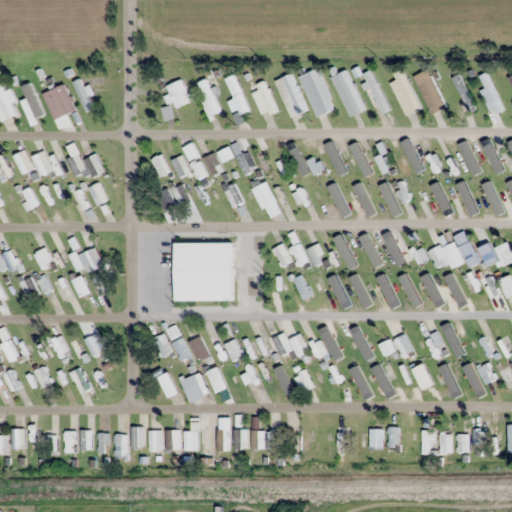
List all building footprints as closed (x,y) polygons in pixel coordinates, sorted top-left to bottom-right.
[(316,116),(335,108),(318,69),(299,77),(316,116)] [(364,110),(347,69),(332,76),(349,117),(364,110)] [(391,108),(370,69),(362,74),(382,113),(391,108)] [(491,115),(502,111),(489,72),(478,75),(491,115)] [(228,101),(234,115),(249,108),(234,74),(225,78),(234,99),(228,101)] [(306,110),(291,74),(275,81),(290,117),(306,110)] [(453,78),(466,106),(473,103),(459,74),(453,78)] [(404,77),(391,83),(406,116),(419,110),(404,77)] [(91,84),(83,87),(80,79),(74,81),(84,112),(93,109),(89,97),(94,96),(91,84)] [(174,109),(191,101),(181,79),(166,86),(170,96),(169,96),(174,109)] [(205,100),(201,102),(210,118),(222,112),(205,80),(197,84),(205,100)] [(252,86),(262,113),(276,107),(265,81),(252,86)] [(61,117),(76,110),(63,84),(48,91),(61,117)] [(0,96),(0,98),(0,97),(0,115),(4,120),(18,110),(0,85),(0,96)] [(231,149),(246,173),(252,169),(237,145),(231,149)] [(14,155),(24,175),(35,170),(25,150),(14,155)] [(254,153),(263,172),(270,168),(261,150),(254,153)] [(54,170),(42,151),(32,157),(44,176),(54,170)] [(418,152),(409,157),(417,172),(426,166),(418,152)] [(161,177),(171,172),(162,153),(151,159),(161,177)] [(213,175),(222,171),(215,153),(206,157),(213,175)] [(433,173),(441,172),(437,153),(430,155),(433,173)] [(499,153),(494,157),(504,172),(509,169),(499,153)] [(86,170),(79,154),(68,159),(75,175),(86,170)] [(85,160),(94,176),(104,169),(95,154),(85,160)] [(171,161),(182,180),(193,174),(182,154),(171,161)] [(468,169),(475,166),(471,157),(464,161),(468,169)] [(14,166),(10,158),(2,161),(6,170),(14,166)] [(276,163),(280,173),(290,168),(285,159),(276,163)] [(197,174),(206,171),(203,162),(193,165),(197,174)] [(283,185),(271,191),(266,180),(252,188),(268,219),(282,212),(281,208),(292,203),(283,185)] [(108,200),(98,182),(88,188),(98,205),(108,200)] [(380,184),(386,198),(392,195),(386,182),(380,184)] [(243,203),(235,183),(224,187),(232,207),(243,203)] [(38,187),(48,204),(54,200),(45,184),(38,187)] [(172,190),(181,206),(190,201),(181,184),(172,190)] [(448,187),(455,205),(463,202),(456,184),(448,187)] [(483,189),(492,203),(500,198),(491,184),(483,189)] [(448,199),(439,186),(431,191),(440,204),(448,199)] [(27,211),(39,205),(30,187),(18,192),(27,211)] [(293,191),(301,207),(310,203),(302,187),(293,191)] [(164,210),(175,205),(167,188),(156,194),(164,210)] [(454,236),(470,269),(479,264),(463,232),(454,236)] [(390,246),(402,267),(414,259),(401,239),(390,246)] [(233,300),(233,242),(175,242),(175,300),(233,300)] [(495,248),(504,266),(511,262),(511,251),(508,242),(495,248)] [(292,262),(284,243),(272,248),(280,267),(292,262)] [(315,267),(326,263),(323,255),(324,254),(320,243),(307,249),(315,267)] [(478,248),(489,266),(499,261),(488,243),(478,248)] [(375,248),(385,266),(393,262),(384,244),(375,248)] [(428,251),(435,263),(446,256),(440,245),(428,251)] [(77,271),(89,265),(92,271),(103,266),(95,246),(70,257),(77,271)] [(4,254),(11,271),(19,267),(12,250),(4,254)] [(73,279),(79,296),(89,293),(83,276),(73,279)] [(90,281),(99,299),(110,294),(101,276),(90,281)] [(508,298),(511,295),(511,282),(510,277),(501,281),(508,298)] [(173,352),(164,333),(153,338),(161,357),(173,352)] [(274,337),(280,355),(295,350),(297,356),(308,352),(301,334),(288,339),(285,333),(274,337)] [(101,350),(91,337),(85,342),(95,355),(101,350)] [(197,359),(207,354),(200,337),(190,342),(197,359)] [(494,354),(485,337),(480,339),(488,357),(494,354)] [(173,342),(182,361),(190,357),(182,338),(173,342)] [(0,350),(3,349),(10,366),(22,362),(12,339),(0,344),(0,350)] [(379,344),(385,355),(395,350),(389,339),(379,344)] [(327,353),(320,340),(311,346),(318,358),(327,353)] [(71,347),(76,356),(85,351),(80,342),(71,347)] [(400,347),(403,354),(412,350),(409,342),(400,347)] [(477,368),(485,384),(496,379),(488,362),(477,368)] [(434,384),(423,363),(411,369),(422,390),(434,384)] [(325,370),(333,386),(342,381),(335,365),(325,370)] [(35,370),(43,389),(52,385),(44,366),(35,370)] [(240,372),(250,391),(261,385),(250,366),(240,372)] [(473,382),(480,378),(473,366),(466,370),(473,382)] [(99,389),(107,384),(98,369),(90,373),(99,389)] [(20,388),(12,370),(3,374),(12,392),(20,388)] [(294,376),(303,392),(314,386),(305,371),(294,376)] [(165,382),(170,391),(175,388),(171,379),(165,382)] [(144,448),(144,426),(132,426),(132,448),(144,448)] [(25,428),(13,428),(13,447),(25,447),(25,428)] [(234,449),(247,449),(247,428),(234,428),(234,449)] [(370,449),(383,449),(383,428),(370,428),(370,449)] [(92,430),(81,430),(81,450),(92,450),(92,430)] [(214,448),(223,448),(224,430),(215,430),(214,448)] [(252,449),(265,449),(265,430),(252,430),(252,449)] [(484,444),(483,430),(474,430),(475,445),(484,444)] [(76,431),(65,431),(65,453),(76,453),(76,431)] [(184,452),(198,452),(198,431),(184,431),(184,452)] [(268,451),(279,451),(279,431),(268,431),(268,451)] [(422,452),(436,452),(436,431),(422,431),(422,452)] [(337,455),(349,455),(349,432),(337,432),(337,455)] [(115,457),(128,457),(128,433),(115,433),(115,457)] [(440,453),(452,453),(452,433),(440,433),(440,453)] [(57,455),(57,434),(47,434),(47,455),(57,455)] [(469,434),(457,434),(457,452),(469,452),(469,434)] [(109,435),(100,435),(100,447),(109,447),(109,435)]
